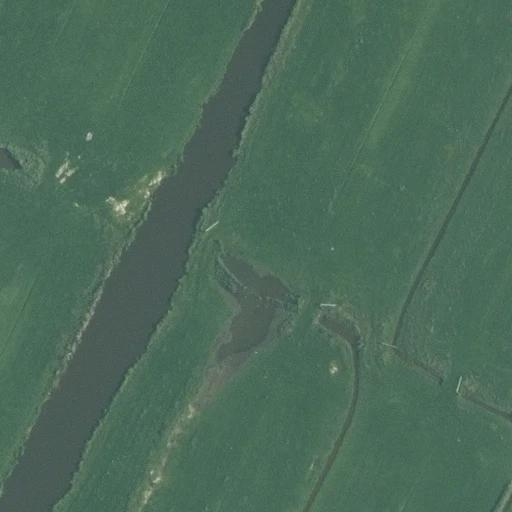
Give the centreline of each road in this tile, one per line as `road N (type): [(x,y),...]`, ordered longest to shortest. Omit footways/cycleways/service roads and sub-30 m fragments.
road 1 (track): [(314,332),(332,269),(289,227),(275,180),(280,148),(348,0)]
road 2 (track): [(143,434),(202,316),(214,263),(278,162)]
